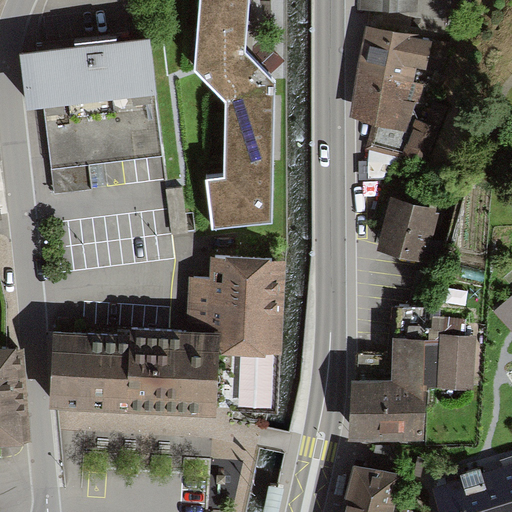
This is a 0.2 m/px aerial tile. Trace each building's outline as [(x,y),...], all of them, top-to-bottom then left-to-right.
[(198,0),(193,66),(227,99),(222,173),(207,174),(213,227),(275,220),(277,110),(277,78),(248,50),(252,0),(198,0)] [(360,0),(360,7),(416,9),(415,0),(360,0)] [(367,27),(350,117),(373,122),(366,148),(370,150),(397,157),(424,162),(444,105),(427,99),(422,114),(415,113),(423,85),(413,82),(417,70),(425,72),(430,53),(434,39),(367,27)] [(142,35),(15,50),(22,103),(40,101),(51,193),(84,189),(81,162),(156,153),(142,35)] [(370,150),(369,161),(360,160),(359,180),(384,179),(397,157),(370,150)] [(445,210),(391,197),(378,252),(432,265),(445,210)] [(186,278),(184,334),(207,335),(206,344),(273,346),(276,260),(208,257),(207,278),(186,278)] [(511,295),(494,311),(511,331),(511,295)] [(207,335),(184,334),(175,333),(68,330),(61,330),(48,329),(45,404),(74,404),(204,409),(206,344),(207,335)] [(437,387),(473,389),(476,336),(441,333),(440,341),(437,387)] [(393,339),(393,354),(359,353),(358,384),(353,383),(352,438),(422,440),(424,387),(425,340),(393,339)] [(440,341),(425,340),(424,387),(437,387),(440,341)] [(0,437),(23,435),(14,347),(0,348),(0,437)] [(511,511),(511,454),(429,482),(438,511),(511,511)] [(392,511),(401,478),(353,466),(341,511),(392,511)]
